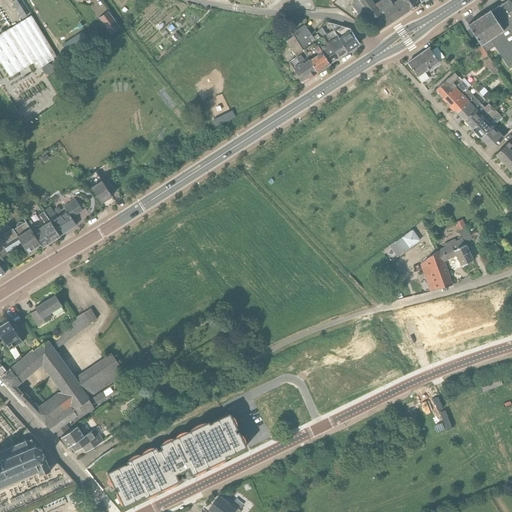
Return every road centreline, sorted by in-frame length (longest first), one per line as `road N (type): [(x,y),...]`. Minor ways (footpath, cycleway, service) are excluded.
road 1 (residential): [(75,467),(304,335),(511,271)]
road 2 (primary): [(0,294),(377,55)]
road 3 (tertiary): [(149,511),(425,377),(511,347)]
road 4 (residential): [(511,184),(402,70)]
